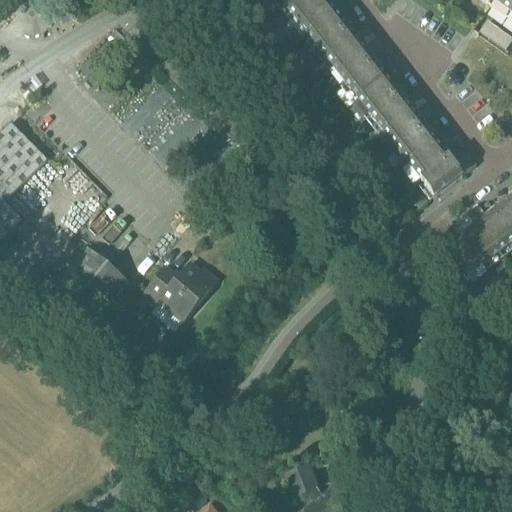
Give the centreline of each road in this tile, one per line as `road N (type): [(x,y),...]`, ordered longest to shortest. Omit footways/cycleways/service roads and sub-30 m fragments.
road 1 (unclassified): [(401,511),(400,443),(426,353),(422,298),(383,250),(160,58),(143,26),(147,0)]
road 2 (residential): [(511,153),(498,163),(361,0)]
